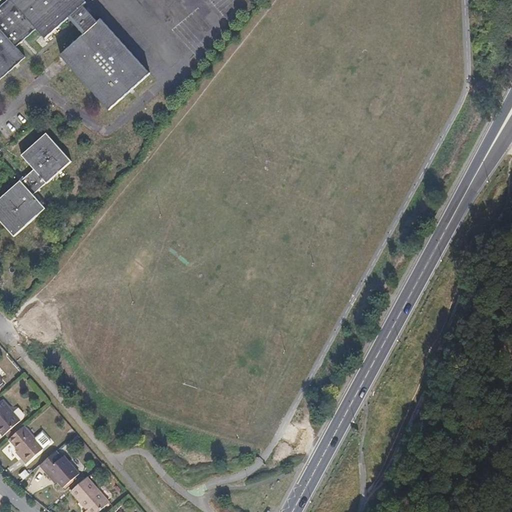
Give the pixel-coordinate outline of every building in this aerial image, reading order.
[(62,56),(110,109),(150,73),(102,20),(99,23),(83,6),(87,3),(84,0),(8,0),(0,7),(0,79),(25,57),(16,46),(21,42),(36,28),(46,39),(69,18),(74,23),(85,35),(62,56)] [(45,209),(33,195),(71,161),(47,134),(22,155),(35,169),(23,180),(0,200),(0,219),(14,236),(45,209)] [(0,431),(4,435),(19,421),(1,401),(0,402),(0,431)] [(24,426),(8,440),(23,456),(21,457),(27,464),(44,449),(35,439),(24,426)] [(35,439),(44,449),(52,442),(43,432),(35,439)] [(56,451),(41,465),(46,471),(49,469),(65,487),(80,473),(65,455),(62,458),(56,451)] [(88,477),(72,491),(88,510),(85,511),(99,511),(111,502),(88,477)]
